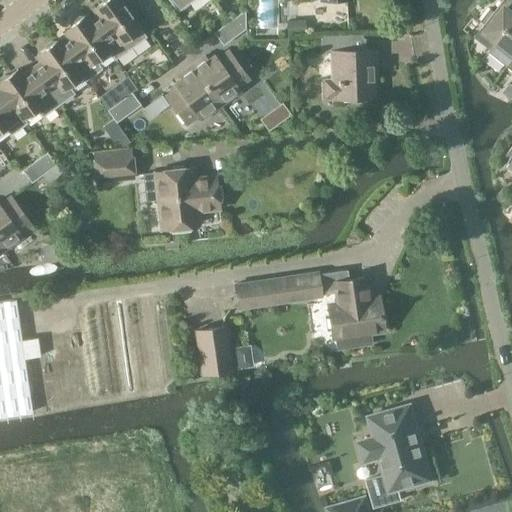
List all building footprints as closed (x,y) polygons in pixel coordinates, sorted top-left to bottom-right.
[(84,15),(115,58),(145,36),(119,0),(102,0),(102,2),(94,8),(98,14),(89,21),(84,15)] [(169,0),(177,11),(191,0),(169,0)] [(511,0),(502,0),(494,11),(491,8),(481,21),(484,23),(482,26),(498,39),(499,39),(511,22),(511,0)] [(214,32),(222,43),(223,44),(245,28),(244,10),(214,32)] [(115,58),(84,15),(83,16),(78,15),(73,19),(72,23),(64,30),(69,36),(59,43),(57,40),(56,40),(85,80),(101,68),(96,61),(109,51),(115,58)] [(307,21),(289,23),(289,34),(308,32),(307,21)] [(511,22),(499,39),(498,39),(494,44),(500,48),(497,51),(509,61),(510,62),(511,59),(511,22)] [(321,52),(330,52),(331,80),(337,80),(338,97),(373,96),(373,78),(372,78),(371,66),(374,66),(374,50),(358,51),(357,34),(320,35),(321,52)] [(85,80),(56,40),(55,41),(50,40),(46,44),(45,48),(37,54),(41,61),(31,68),(58,105),(74,93),(68,86),(82,76),(85,80)] [(274,58),(284,57),(283,40),(272,40),(274,58)] [(205,56),(191,65),(220,104),(239,90),(237,86),(248,78),(228,50),(217,59),(214,55),(207,60),(205,56)] [(511,59),(510,62),(509,61),(500,72),(503,74),(509,67),(511,69),(511,59)] [(200,119),(220,104),(191,65),(178,75),(181,79),(174,84),(177,88),(166,96),(185,123),(197,115),(200,119)] [(0,87),(26,123),(23,118),(37,108),(42,116),(58,105),(31,68),(22,75),(17,69),(9,75),(4,74),(0,76),(0,87)] [(26,123),(0,87),(0,135),(7,130),(10,134),(26,123)] [(140,104),(139,103),(131,92),(107,109),(116,122),(140,104)] [(162,95),(155,100),(162,110),(169,105),(162,95)] [(282,102),(273,108),(281,120),(290,114),(282,102)] [(124,133),(118,138),(123,146),(130,141),(124,133)] [(79,146),(79,150),(82,154),(88,149),(83,143),(79,146)] [(129,150),(95,153),(97,178),(132,174),(129,150)] [(47,152),(22,169),(31,182),(42,174),(55,164),(47,152)] [(55,164),(42,174),(49,182),(60,171),(55,164)] [(190,208),(218,204),(214,175),(192,178),(190,167),(155,170),(162,226),(192,222),(190,208)] [(0,247),(2,250),(22,236),(19,232),(30,224),(11,196),(0,203),(0,247)] [(317,271),(233,282),(237,306),(320,294),(320,293),(336,291),(338,304),(327,305),(331,335),(383,328),(382,325),(385,322),(384,316),(381,314),(378,298),(368,299),(364,276),(334,280),(335,281),(319,283),(317,271)] [(0,302),(0,416),(31,412),(24,359),(39,357),(36,340),(21,342),(15,300),(0,302)] [(230,369),(224,326),(195,330),(201,374),(230,369)] [(427,480),(431,479),(410,404),(368,416),(374,437),(358,441),(364,461),(380,457),(389,491),(406,486),(407,489),(428,483),(427,480)] [(328,511),(369,511),(365,497),(330,507),(327,507),(328,511)]
